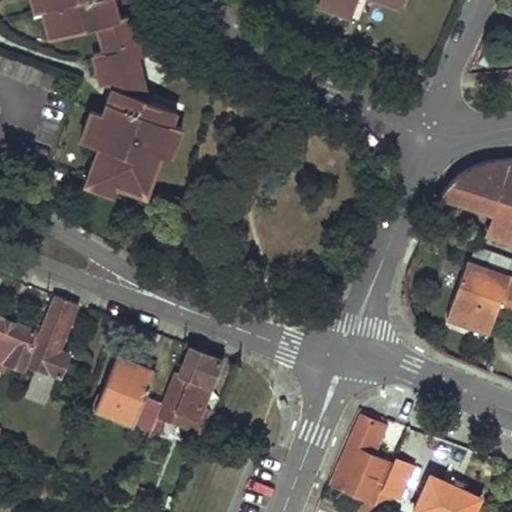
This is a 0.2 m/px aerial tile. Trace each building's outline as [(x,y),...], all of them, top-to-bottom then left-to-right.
[(32,0),(35,9),(42,8),(40,0),(32,0)] [(117,184),(145,193),(160,152),(163,154),(169,138),(176,141),(181,128),(170,124),(175,110),(138,97),(133,76),(141,74),(137,57),(133,42),(126,16),(118,19),(113,0),(40,0),(42,8),(45,20),(53,18),(57,34),(97,24),(104,53),(94,55),(97,68),(104,66),(108,83),(111,82),(113,87),(102,115),(91,111),(87,123),(94,126),(88,142),(99,146),(88,176),(104,182),(101,189),(113,194),(117,184)] [(350,20),(357,0),(370,0),(400,11),(404,0),(318,0),(315,8),(350,20)] [(45,20),(49,36),(57,34),(53,18),(45,20)] [(156,36),(133,42),(137,57),(160,51),(156,36)] [(101,84),(108,83),(104,66),(97,68),(101,84)] [(94,126),(87,123),(81,139),(88,142),(94,126)] [(169,138),(163,154),(170,156),(176,141),(169,138)] [(511,157),(495,159),(486,160),(481,162),(475,164),(470,166),(465,168),(460,171),(456,175),(451,179),(449,182),(446,185),(443,189),(441,191),(440,195),(494,212),(487,234),(511,242),(511,157)] [(88,176),(85,183),(101,189),(104,182),(88,176)] [(511,274),(509,273),(509,276),(466,261),(445,318),(488,333),(499,303),(511,307),(511,274)] [(54,294),(39,330),(38,332),(26,364),(27,364),(37,368),(26,395),(43,402),(53,374),(58,376),(67,354),(57,350),(76,303),(54,294)] [(0,366),(4,368),(5,363),(25,370),(27,364),(26,364),(38,332),(0,317),(0,366)] [(189,347),(165,404),(165,405),(194,417),(199,403),(202,404),(220,359),(189,347)] [(136,363),(116,354),(110,369),(130,377),(136,363)] [(136,363),(130,377),(110,369),(95,405),(116,413),(114,417),(148,431),(156,414),(161,402),(144,395),(154,370),(136,363)] [(202,405),(202,404),(199,403),(194,417),(165,405),(165,404),(161,402),(156,414),(163,416),(163,417),(204,434),(214,411),(202,405)] [(114,417),(116,413),(95,405),(94,408),(114,417)] [(360,413),(330,481),(366,497),(375,501),(381,488),(391,464),(372,456),(366,453),(380,422),(360,413)] [(153,442),(163,417),(163,416),(156,414),(148,431),(145,439),(153,442)] [(372,456),(386,424),(380,422),(366,453),(372,456)] [(391,464),(381,488),(399,496),(412,466),(394,459),(391,464)] [(430,474),(413,510),(416,511),(472,511),(479,497),(430,474)] [(127,482),(120,497),(140,506),(146,490),(127,482)] [(370,511),(375,501),(366,497),(359,511),(370,511)]
